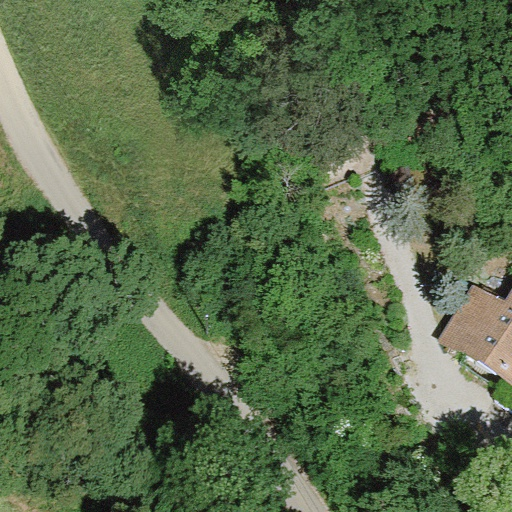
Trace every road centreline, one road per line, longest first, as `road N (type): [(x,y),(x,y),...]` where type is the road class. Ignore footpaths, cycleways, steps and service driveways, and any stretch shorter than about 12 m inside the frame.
road 1 (unclassified): [(107,249),(322,511)]
road 2 (track): [(294,0),(343,94),(431,120),(504,75),(511,61)]
road 3 (unclassified): [(107,249),(17,122),(0,56)]
